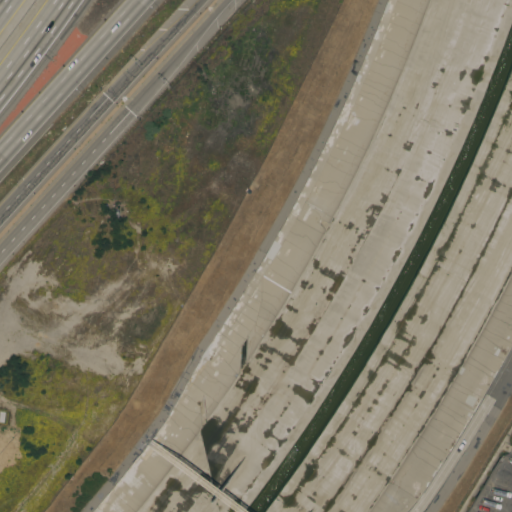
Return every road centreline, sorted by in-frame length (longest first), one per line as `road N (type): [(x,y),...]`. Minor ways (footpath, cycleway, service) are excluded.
road 1 (motorway): [(0,151),(137,0)]
road 2 (motorway): [(0,256),(125,114)]
road 3 (motorway): [(0,216),(109,99)]
road 4 (motorway): [(125,114),(226,0)]
road 5 (motorway): [(109,99),(200,0)]
